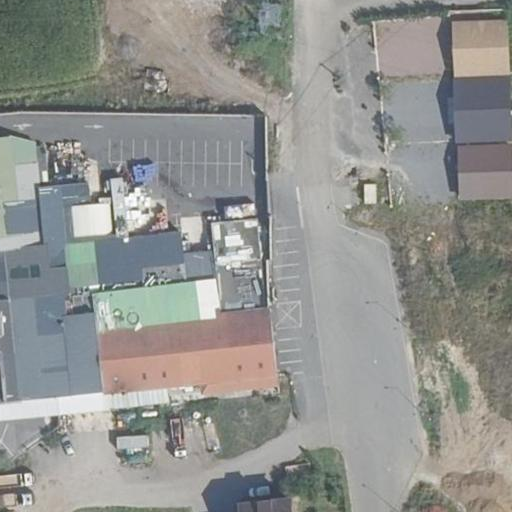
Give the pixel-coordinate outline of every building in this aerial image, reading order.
[(501,160),(497,120),(479,122),(483,162),(501,160)] [(181,216),(179,244),(198,245),(200,218),(181,216)] [(257,220),(212,219),(211,261),(256,262),(257,220)] [(193,275),(212,269),(207,252),(188,257),(193,275)] [(51,319),(74,316),(72,294),(49,296),(51,319)] [(278,377),(272,308),(97,315),(102,363),(71,366),(74,395),(105,391),(105,394),(278,377)] [(293,511),(292,500),(242,505),(243,511),(293,511)]
